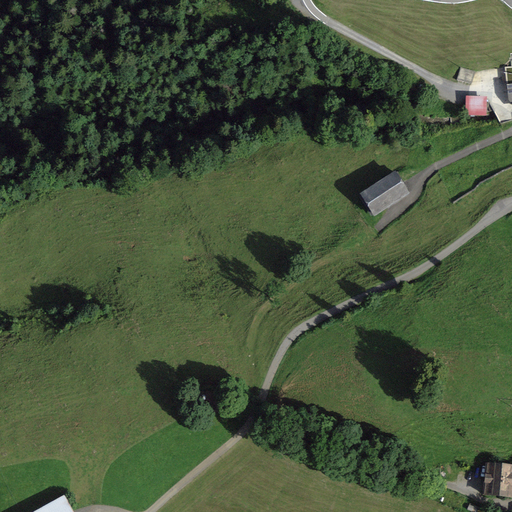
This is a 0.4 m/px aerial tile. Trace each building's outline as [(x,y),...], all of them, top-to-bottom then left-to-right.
[(486,95),(467,95),(466,114),(485,114),(486,95)] [(396,171),(360,192),(375,216),(410,194),(396,171)] [(222,392),(213,389),(210,399),(219,402),(222,392)] [(511,468),(488,466),(486,494),(511,495),(511,468)] [(73,511),(63,495),(32,511),(73,511)]
